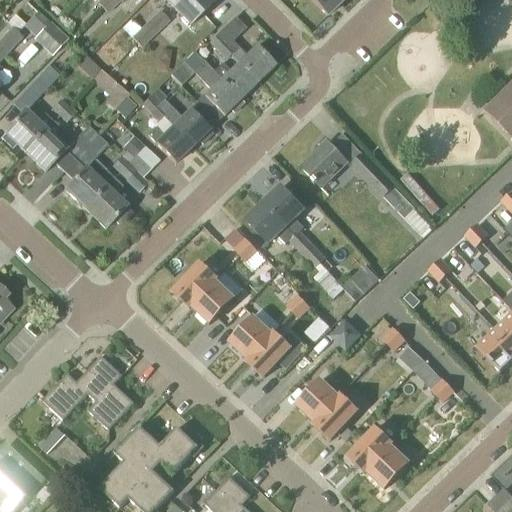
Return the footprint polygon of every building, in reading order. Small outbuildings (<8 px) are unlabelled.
[(122,3),(119,0),(102,0),(98,5),(108,16),(122,3)] [(164,0),(173,9),(182,0),(164,0)] [(207,0),(182,0),(173,9),(190,27),(213,5),(207,0)] [(339,0),(308,0),(326,19),(342,3),(339,0)] [(156,37),(171,23),(159,12),(145,26),(156,37)] [(217,53),(227,43),(240,32),(231,24),(209,44),(217,53)] [(52,59),(68,41),(50,25),(34,42),(52,59)] [(145,26),(141,31),(132,40),(142,51),(156,37),(145,26)] [(0,52),(17,34),(12,29),(0,42),(0,52)] [(0,69),(0,64),(23,40),(17,34),(0,52),(0,89),(0,88),(0,72),(2,71),(0,69)] [(226,62),(231,57),(236,52),(227,43),(217,53),(226,62)] [(239,64),(255,81),(258,84),(275,68),(256,49),(246,58),(238,50),(236,52),(231,57),(239,65),(239,64)] [(195,54),(184,64),(193,74),(204,84),(211,91),(204,98),(223,118),(230,112),(233,116),(243,107),(239,103),(241,101),(213,73),(213,74),(195,54)] [(82,66),(121,101),(129,92),(90,57),(82,66)] [(258,84),(255,81),(239,64),(239,65),(230,74),(222,65),(213,73),(241,101),(258,84)] [(28,111),(48,90),(59,79),(49,69),(18,101),(28,111)] [(511,85),(485,112),(511,138),(511,85)] [(148,114),(160,103),(153,96),(141,107),(148,114)] [(57,118),(66,107),(61,102),(51,112),(57,118)] [(163,120),(173,129),(192,149),(198,143),(203,147),(213,136),(209,132),(190,112),(181,121),(172,110),(169,112),(162,104),(161,105),(160,103),(148,114),(158,125),(163,120)] [(66,126),(75,116),(66,107),(57,118),(66,126)] [(4,135),(0,140),(12,151),(16,147),(24,154),(52,123),(44,116),(37,124),(25,113),(4,135)] [(78,158),(98,137),(88,128),(73,143),(52,123),(24,154),(45,174),(66,152),(65,151),(68,149),(78,158)] [(192,149),(173,129),(164,138),(156,129),(147,137),(174,165),(192,149)] [(98,137),(78,158),(88,167),(108,147),(98,137)] [(139,154),(143,150),(132,139),(122,150),(125,154),(121,159),(111,168),(119,175),(139,154)] [(320,191),(347,166),(327,145),(300,170),(320,191)] [(139,154),(153,169),(159,163),(144,149),(143,150),(139,154)] [(144,179),(153,169),(139,154),(119,175),(126,183),(127,183),(139,195),(149,184),(144,179)] [(416,212),(395,190),(396,189),(362,155),(350,167),(383,202),(384,200),(405,222),(421,239),(430,229),(414,213),(416,212)] [(75,181),(65,192),(84,210),(106,189),(114,180),(94,161),(88,167),(85,170),(75,181)] [(106,189),(84,210),(106,231),(127,209),(115,198),(123,189),(114,180),(106,189)] [(296,239),(301,234),(304,231),(295,221),(304,212),(282,189),(263,206),(296,239)] [(511,203),(507,198),(501,204),(511,215),(511,214),(511,203)] [(296,239),(263,206),(245,223),(268,247),(277,238),(286,247),(289,244),(305,259),(316,249),(301,234),(296,239)] [(477,228),(471,234),(481,245),(487,239),(477,228)] [(471,234),(465,239),(475,250),(481,245),(471,234)] [(244,242),(233,253),(239,259),(250,248),(244,242)] [(250,248),(239,259),(245,265),(256,255),(250,248)] [(253,274),(264,263),(256,255),(245,265),(253,274)] [(477,276),(484,269),(477,261),(470,268),(477,276)] [(440,262),(434,268),(445,279),(451,273),(440,262)] [(199,266),(172,295),(190,312),(191,310),(216,284),(217,282),(199,266)] [(348,278),(339,287),(344,292),(356,305),(379,283),(365,268),(351,281),(348,278)] [(434,268),(428,274),(439,285),(445,279),(434,268)] [(464,283),(474,274),(468,268),(459,277),(464,283)] [(216,284),(191,310),(209,327),(234,301),(216,284)] [(0,323),(12,311),(3,302),(7,297),(0,290),(0,323)] [(409,295),(403,300),(413,310),(419,304),(409,295)] [(297,299),(286,310),(292,316),(303,305),(297,299)] [(303,305),(292,316),(298,322),(309,311),(303,305)] [(315,310),(301,324),(318,341),(332,328),(315,310)] [(511,315),(494,332),(511,350),(511,315)] [(253,320),(228,346),(246,362),(271,336),(253,320)] [(333,339),(346,352),(358,339),(345,326),(333,339)] [(392,332),(381,343),(387,349),(398,338),(392,332)] [(511,350),(494,332),(476,350),(501,376),(511,365),(511,350)] [(246,362),(244,364),(263,381),(279,363),(286,370),(301,353),(287,340),(283,344),(272,334),(271,336),(246,362)] [(398,338),(387,349),(393,355),(404,345),(398,338)] [(117,388),(125,380),(104,359),(78,385),(69,376),(44,402),(65,423),(90,397),(99,405),(91,413),(111,433),(137,407),(117,388)] [(412,379),(426,393),(442,377),(427,363),(412,379)] [(320,383),(296,409),(314,426),(338,399),(320,383)] [(442,383),(431,394),(437,400),(448,389),(442,383)] [(448,389),(437,400),(443,406),(454,395),(448,389)] [(314,426),(312,427),(330,444),(358,415),(340,398),(338,399),(314,426)] [(161,449),(141,430),(116,457),(125,466),(101,492),(122,511),(130,503),(140,511),(159,511),(176,494),(147,467),(155,459),(174,477),(199,450),(178,431),(161,449)] [(47,458),(64,440),(55,431),(38,448),(47,458)] [(374,431),(346,460),(364,477),(366,475),(390,449),(392,447),(374,431)] [(390,449),(366,475),(384,492),(408,466),(390,449)] [(24,477),(0,453),(0,511),(19,511),(22,509),(18,505),(35,488),(39,492),(48,482),(33,468),(24,477)] [(212,511),(239,511),(244,508),(252,499),(231,479),(206,506),(212,511)] [(44,507),(52,497),(53,488),(49,484),(35,499),(44,507)] [(511,511),(511,498),(504,490),(487,507),(492,511),(511,511)]
